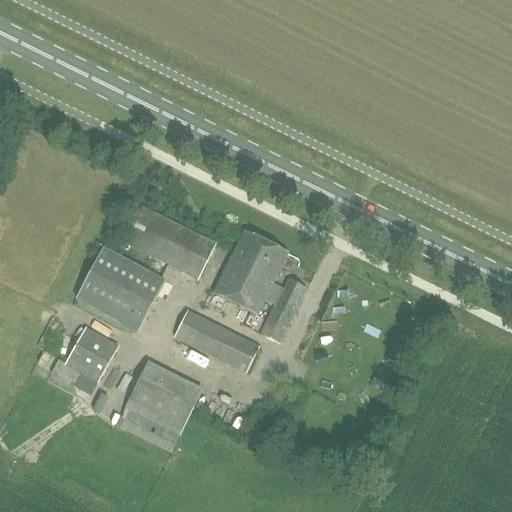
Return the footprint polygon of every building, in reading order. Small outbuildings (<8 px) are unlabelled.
[(124,244),(197,281),(215,246),(142,209),(124,244)] [(287,254),(243,233),(214,293),(258,314),(264,302),(275,307),(261,337),(279,345),(306,289),(288,281),(284,290),(273,285),(287,254)] [(137,334),(165,283),(102,250),(76,299),(122,324),(121,326),(137,334)] [(175,338),(247,374),(259,349),(187,313),(175,338)] [(85,330),(66,365),(66,366),(97,383),(98,383),(117,347),(85,330)] [(310,340),(311,350),(333,348),(332,338),(310,340)] [(66,366),(66,365),(58,360),(50,375),(74,388),(80,375),(96,385),(97,383),(66,366)] [(126,408),(117,427),(117,428),(172,455),(181,436),(179,435),(201,392),(147,365),(126,408)]
